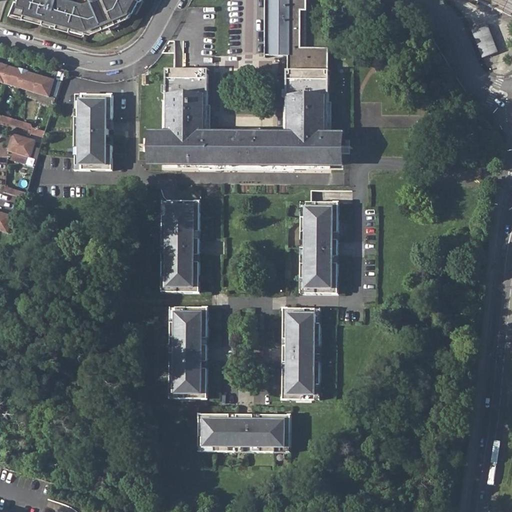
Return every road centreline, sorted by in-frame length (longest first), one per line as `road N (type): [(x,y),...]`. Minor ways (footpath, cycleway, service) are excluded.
road 1 (tertiary): [(511,237),(477,511)]
road 2 (residential): [(271,305),(357,305),(359,179)]
road 3 (residential): [(181,177),(359,179)]
road 4 (residential): [(359,179),(372,163),(391,162),(435,178),(511,182)]
road 5 (residential): [(229,304),(230,407),(270,407)]
road 6 (residential): [(511,95),(483,82),(457,25),(417,0)]
road 7 (residential): [(136,57),(92,65),(0,39)]
road 8 (residential): [(219,188),(220,304),(229,304)]
road 9 (residential): [(136,57),(134,177)]
